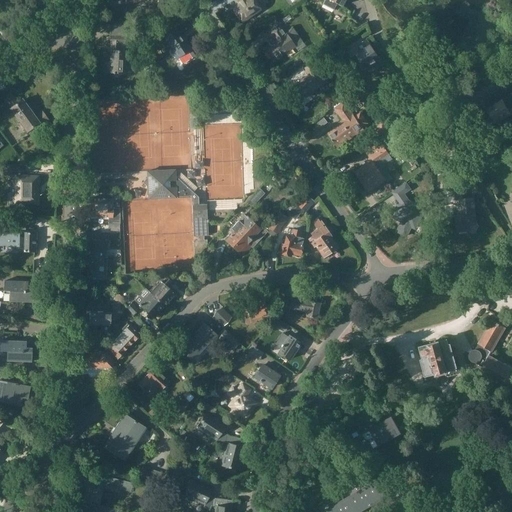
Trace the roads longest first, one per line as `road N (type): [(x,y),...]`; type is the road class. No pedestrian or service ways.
road 1 (residential): [(62,440),(75,37)]
road 2 (residential): [(62,440),(205,292),(301,274),(366,277)]
road 3 (residential): [(383,274),(193,0)]
road 4 (residential): [(259,511),(267,454),(284,414),(364,296),(366,277)]
road 5 (residential): [(368,0),(385,46),(435,93),(462,98),(511,75)]
road 6 (track): [(511,245),(460,149),(462,98)]
road 7 (residential): [(383,274),(511,261)]
